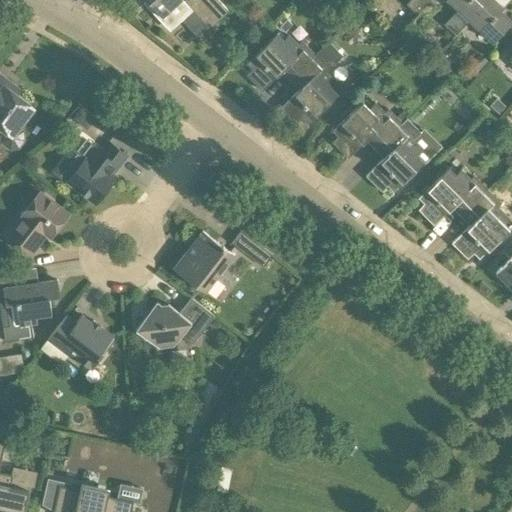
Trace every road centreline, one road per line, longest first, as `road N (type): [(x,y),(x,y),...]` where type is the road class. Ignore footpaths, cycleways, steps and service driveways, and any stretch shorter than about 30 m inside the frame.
road 1 (residential): [(218,126),(511,354)]
road 2 (residential): [(52,10),(218,126)]
road 3 (residential): [(144,286),(119,297),(93,286),(83,262),(93,235),(118,225),(141,230)]
road 4 (residential): [(141,230),(218,126)]
